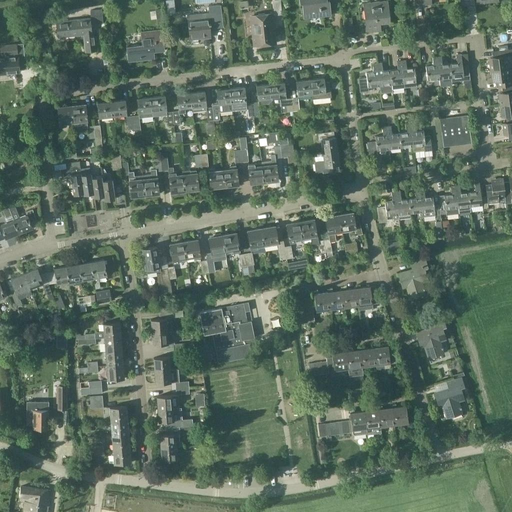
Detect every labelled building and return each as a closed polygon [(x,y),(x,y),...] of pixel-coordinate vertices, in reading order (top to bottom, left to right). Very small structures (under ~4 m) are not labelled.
[(280,0),(273,0),(274,14),(282,13),(280,0)] [(304,18),(331,15),(328,0),(299,0),(300,4),(302,4),(304,18)] [(379,24),(389,22),(387,1),(364,4),(367,32),(380,31),(379,24)] [(210,24),(217,24),(215,6),(203,7),(204,18),(188,19),(190,40),(210,38),(209,25),(211,25),(210,24)] [(162,7),(155,8),(157,19),(163,18),(162,7)] [(93,18),(94,24),(102,23),(101,9),(90,10),(90,18),(93,18)] [(253,33),(254,40),(255,46),(261,45),(262,46),(268,45),(269,44),(275,43),(271,14),(265,14),(264,13),(258,14),(257,15),(254,16),(255,21),(252,22),(252,25),(251,26),(252,32),(253,33)] [(89,26),(89,19),(56,22),(57,37),(83,34),(85,51),(94,50),(92,26),(89,26)] [(140,32),(141,40),(142,44),(126,46),(128,61),(155,58),(154,51),(164,50),(162,30),(140,32)] [(0,57),(0,73),(17,71),(16,58),(24,58),(24,51),(17,52),(16,43),(0,45),(2,57),(0,57)] [(511,53),(511,49),(510,49),(508,49),(499,50),(492,51),(493,57),(489,58),(490,70),(509,67),(507,55),(511,54),(511,53)] [(457,62),(450,63),(452,81),(470,79),(468,65),(462,66),(461,54),(456,55),(457,62)] [(441,56),(437,57),(440,84),(445,84),(445,78),(451,77),(449,63),(442,64),(441,56)] [(368,86),(379,85),(377,63),(376,57),(372,57),(374,72),(366,72),(367,78),(359,79),(360,92),(369,91),(368,86)] [(437,57),(432,57),(433,65),(426,66),(426,71),(427,80),(434,79),(435,85),(440,84),(437,57)] [(406,60),(401,61),(404,88),(417,86),(414,67),(407,68),(406,60)] [(404,82),(401,61),(397,61),(398,69),(390,70),(391,84),(404,82)] [(382,63),(377,63),(379,85),(380,85),(380,91),(386,90),(385,84),(391,84),(390,70),(383,71),(382,63)] [(511,78),(510,79),(509,67),(490,70),(492,82),(496,81),(497,87),(502,86),(511,85),(511,78)] [(324,78),(310,79),(311,94),(312,94),(312,99),(331,97),(329,82),(324,82),(324,78)] [(311,94),(310,79),(296,81),(298,96),(311,94)] [(284,82),(270,84),(272,103),(281,102),(282,112),(293,111),(292,98),(286,99),(284,82)] [(272,103),(270,84),(256,85),(258,102),(252,102),(254,115),(260,115),(259,108),(265,108),(265,104),(272,103)] [(511,85),(502,86),(503,93),(498,93),(500,105),(511,103),(511,85)] [(244,87),(230,88),(233,108),(246,107),(247,116),(254,115),(252,102),(246,103),(244,87)] [(233,108),(230,88),(217,90),(218,106),(212,107),(214,120),(220,119),(219,110),(233,108)] [(204,91),(191,93),(192,108),(192,109),(193,112),(207,110),(208,121),(214,120),(212,107),(206,108),(204,91)] [(177,94),(179,111),(179,112),(185,112),(185,108),(192,108),(191,93),(177,94)] [(165,95),(151,97),(153,115),(167,114),(166,112),(165,95)] [(153,115),(151,97),(137,98),(139,115),(139,117),(153,115)] [(125,100),(111,101),(113,116),(127,115),(125,100)] [(113,116),(111,101),(97,103),(99,118),(113,116)] [(511,103),(500,105),(501,117),(506,116),(507,122),(511,121),(511,103)] [(85,104),(71,105),(73,122),(73,126),(82,125),(82,128),(87,128),(88,128),(88,126),(87,121),(85,104)] [(65,123),(73,122),(71,105),(57,107),(59,124),(59,123),(60,126),(66,125),(65,123)] [(470,129),(468,115),(461,116),(463,130),(470,129)] [(135,132),(133,116),(126,116),(128,129),(134,129),(135,132)] [(463,130),(461,116),(454,117),(456,131),(463,130)] [(456,131),(454,117),(447,118),(449,132),(456,131)] [(334,118),(315,120),(316,126),(335,124),(334,118)] [(449,132),(447,118),(440,119),(442,132),(449,132)] [(511,121),(507,122),(502,123),(503,135),(508,134),(509,140),(511,139),(511,121)] [(415,123),(410,124),(413,145),(413,150),(431,148),(430,135),(424,136),(423,130),(416,131),(415,123)] [(413,145),(410,124),(406,124),(407,132),(399,133),(401,147),(413,145)] [(100,125),(93,126),(95,138),(96,147),(96,151),(103,150),(100,125)] [(391,126),(387,127),(389,148),(401,147),(399,133),(392,134),(391,126)] [(389,148),(387,127),(382,127),(383,135),(375,136),(376,141),(368,142),(369,155),(378,154),(377,149),(389,148)] [(471,143),(470,129),(463,130),(465,144),(471,143)] [(465,144),(463,130),(456,131),(458,145),(465,144)] [(279,131),(268,132),(269,138),(273,143),(275,143),(275,146),(280,145),(280,144),(279,131)] [(321,140),(323,153),(337,151),(335,137),(334,137),(334,131),(318,133),(319,140),(321,140)] [(458,145),(456,131),(449,132),(451,146),(458,145)] [(451,146),(449,132),(442,132),(444,147),(451,146)] [(294,156),(292,143),(286,144),(287,157),(289,167),(296,166),(295,156),(294,156)] [(278,180),(275,158),(282,157),(280,145),(275,146),(273,146),(274,154),(271,155),(271,161),(262,162),(264,182),(278,180)] [(77,157),(76,150),(64,151),(64,158),(77,157)] [(339,164),(337,151),(323,153),(325,165),(322,166),(323,173),(339,171),(338,164),(339,164)] [(167,152),(160,153),(162,171),(168,170),(171,192),(185,190),(182,170),(174,171),(173,167),(168,167),(167,152)] [(121,163),(120,153),(111,154),(113,170),(121,169),(121,163)] [(162,171),(160,153),(160,154),(154,155),(155,170),(150,170),(151,178),(143,179),(145,195),(159,193),(157,177),(157,176),(156,171),(162,171)] [(207,153),(200,154),(202,166),(208,165),(207,153)] [(128,162),(121,163),(121,169),(122,175),(129,174),(131,196),(145,195),(143,179),(135,179),(135,172),(129,173),(128,162)] [(264,182),(262,162),(261,162),(262,166),(255,167),(254,164),(248,164),(250,183),(264,182)] [(230,167),(230,169),(222,170),(224,186),(238,184),(236,166),(230,167)] [(81,174),(80,168),(67,169),(69,186),(72,185),(73,194),(83,193),(81,174)] [(208,170),(209,171),(210,188),(224,186),(222,170),(215,171),(214,168),(208,169),(208,170)] [(190,170),(182,170),(185,190),(198,189),(196,170),(190,171),(190,170)] [(91,173),(81,174),(83,193),(83,194),(93,193),(92,177),(91,173)] [(102,180),(102,175),(92,177),(93,193),(94,197),(104,196),(102,180)] [(505,197),(506,203),(511,202),(511,176),(509,177),(509,182),(503,182),(505,197)] [(116,191),(115,178),(102,180),(104,196),(104,200),(115,198),(114,191),(116,191)] [(503,182),(503,178),(491,179),(491,184),(486,184),(489,210),(495,209),(493,198),(505,197),(503,182)] [(476,191),(468,192),(470,205),(482,204),(483,208),(488,208),(486,197),(481,198),(479,183),(475,183),(476,191)] [(458,207),(455,185),(451,186),(452,194),(444,194),(445,202),(439,203),(440,213),(446,213),(446,208),(458,207)] [(460,185),(455,185),(458,207),(470,205),(468,192),(461,193),(460,185)] [(423,217),(420,189),(415,190),(416,198),(408,199),(410,212),(417,211),(418,217),(423,217)] [(424,189),(420,189),(423,217),(437,215),(437,218),(441,217),(440,213),(439,203),(434,203),(433,196),(430,196),(425,197),(424,189)] [(399,218),(396,192),(391,193),(392,200),(385,201),(385,207),(377,207),(379,222),(387,221),(387,215),(393,214),(394,219),(399,218)] [(400,192),(396,192),(399,218),(399,219),(411,218),(410,212),(408,199),(401,199),(400,192)] [(20,217),(15,206),(9,207),(12,215),(13,219),(19,233),(32,228),(30,223),(37,220),(33,209),(26,212),(26,214),(20,217)] [(12,215),(9,207),(3,209),(6,217),(12,215)] [(353,212),(339,215),(342,231),(350,229),(350,232),(354,231),(355,235),(362,234),(358,215),(353,216),(353,212)] [(339,215),(325,217),(329,239),(330,239),(330,241),(335,240),(334,232),(342,231),(339,215)] [(19,233),(13,219),(0,224),(6,238),(19,233)] [(317,237),(314,219),(300,221),(303,237),(310,236),(312,245),(317,244),(319,253),(325,252),(323,240),(318,241),(318,237),(317,237)] [(303,237),(300,221),(286,224),(289,240),(290,242),(303,240),(303,237)] [(275,226),(261,228),(264,246),(278,244),(278,241),(275,226)] [(264,246),(261,228),(248,230),(250,247),(251,249),(264,246)] [(236,233),(222,235),(225,251),(226,254),(233,253),(239,252),(239,249),(236,233)] [(225,251),(222,235),(209,237),(212,256),(218,255),(217,252),(225,251)] [(197,239),(183,242),(186,258),(194,256),(194,259),(200,258),(200,255),(197,239)] [(331,251),(329,239),(323,240),(325,252),(331,251)] [(283,240),(278,241),(278,244),(281,260),(287,259),(284,247),(283,240)] [(186,258),(183,242),(170,244),(173,262),(187,260),(186,258)] [(356,242),(344,244),(345,251),(357,249),(356,242)] [(291,245),(284,247),(287,259),(293,258),(291,245)] [(140,248),(145,273),(159,271),(154,246),(140,248)] [(252,252),(246,253),(248,266),(254,264),(252,252)] [(248,266),(246,253),(239,254),(241,267),(248,266)] [(424,268),(427,267),(425,259),(411,263),(413,269),(399,273),(401,282),(405,281),(410,298),(425,294),(422,282),(427,280),(424,268)] [(104,260),(91,262),(94,278),(95,287),(100,286),(99,277),(107,276),(104,260)] [(209,272),(207,260),(200,261),(202,273),(209,272)] [(94,278),(91,262),(78,264),(81,280),(94,278)] [(81,280),(78,264),(66,266),(69,285),(74,285),(75,286),(81,285),(81,280)] [(57,285),(69,283),(66,266),(54,268),(57,285)] [(174,266),(168,267),(170,279),(176,278),(174,266)] [(159,268),(163,286),(160,287),(162,294),(172,292),(171,286),(170,279),(168,267),(159,268)] [(37,268),(24,273),(30,288),(43,283),(37,268)] [(30,288),(24,273),(11,279),(17,294),(30,288)] [(48,284),(43,285),(47,296),(52,294),(48,284)] [(355,286),(359,310),(373,308),(372,299),(378,299),(377,287),(370,288),(370,286),(360,287),(360,285),(355,286)] [(342,290),(341,290),(344,307),(358,305),(355,288),(347,289),(346,286),(341,288),(342,290)] [(327,290),(328,291),(330,309),(344,307),(341,290),(333,291),(332,288),(327,290)] [(109,290),(96,292),(98,303),(111,300),(109,290)] [(319,293),(318,290),(314,292),(316,311),(330,309),(328,291),(319,293)] [(18,295),(13,297),(17,307),(22,305),(18,295)] [(60,295),(54,297),(59,309),(65,306),(60,295)] [(313,310),(311,297),(305,298),(307,311),(313,310)] [(307,311),(305,298),(299,299),(300,312),(307,311)] [(248,302),(237,304),(199,312),(204,335),(212,333),(218,362),(251,356),(249,345),(256,344),(251,320),(247,321),(245,312),(250,311),(248,302)] [(308,322),(307,311),(300,312),(302,323),(308,322)] [(151,319),(152,332),(167,331),(166,318),(151,319)] [(442,327),(445,326),(443,318),(430,322),(431,328),(417,332),(420,341),(423,340),(429,357),(443,353),(440,341),(446,339),(442,327)] [(120,321),(103,323),(103,331),(95,332),(95,333),(85,334),(85,340),(95,339),(95,338),(104,338),(121,337),(120,321)] [(168,344),(167,331),(152,332),(152,345),(168,344)] [(122,351),(121,337),(104,338),(105,352),(122,351)] [(194,345),(194,342),(173,344),(173,350),(186,349),(194,348),(194,345)] [(378,347),(378,344),(373,346),(373,347),(376,370),(391,368),(388,346),(388,345),(378,347)] [(364,348),(364,346),(359,347),(360,349),(359,349),(361,366),(375,365),(373,347),(364,348)] [(351,350),(350,348),(346,349),(348,368),(361,366),(359,349),(351,350)] [(334,370),(348,368),(346,349),(345,349),(345,351),(336,352),(336,349),(331,351),(332,357),(327,358),(327,361),(321,362),(322,374),(329,373),(328,366),(333,365),(334,370)] [(123,365),(122,351),(105,352),(106,366),(123,365)] [(170,369),(169,357),(153,358),(154,371),(170,369)] [(124,378),(123,365),(106,366),(107,380),(124,378)] [(171,382),(170,369),(154,371),(155,383),(171,382)] [(460,387),(463,386),(461,378),(447,382),(449,388),(435,392),(437,401),(441,400),(447,417),(461,413),(458,401),(463,399),(460,387)] [(56,393),(56,409),(67,409),(67,393),(56,393)] [(173,409),(172,395),(156,396),(157,410),(173,409)] [(49,401),(27,401),(27,424),(33,424),(33,428),(48,429),(49,401)] [(396,404),(392,405),(394,424),(408,423),(406,405),(396,406),(396,404)] [(394,424),(392,405),(391,405),(391,407),(382,408),(382,406),(377,407),(378,409),(380,426),(394,424)] [(127,406),(109,407),(110,422),(128,421),(127,406)] [(380,426),(378,409),(369,410),(368,407),(363,409),(364,411),(367,433),(367,434),(381,432),(380,426)] [(174,421),(173,409),(157,410),(158,422),(174,421)] [(354,409),(349,411),(351,420),(343,421),(344,433),(350,432),(352,431),(352,434),(354,435),(367,433),(364,411),(355,412),(354,409)] [(129,435),(128,421),(110,422),(111,436),(129,435)] [(343,421),(336,422),(338,434),(344,433),(343,421)] [(324,423),(326,436),(332,435),(330,422),(324,423)] [(91,432),(90,424),(81,425),(82,433),(91,432)] [(179,442),(179,433),(159,435),(160,448),(176,446),(183,446),(182,441),(179,442)] [(130,448),(129,435),(111,436),(113,449),(130,448)] [(177,459),(176,446),(160,448),(161,460),(177,459)] [(131,463),(130,448),(113,449),(114,464),(131,463)] [(47,511),(50,491),(21,487),(19,496),(26,497),(23,511),(47,511)]
